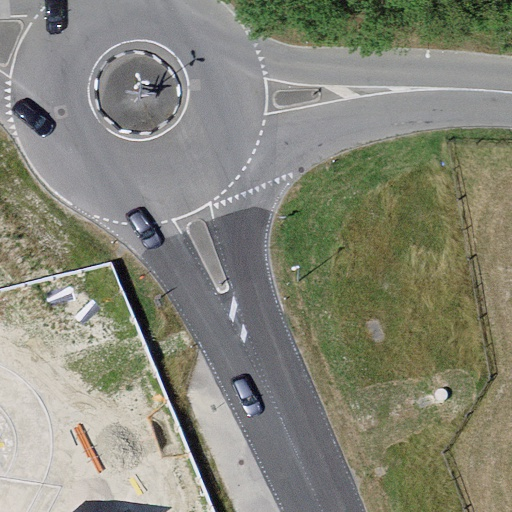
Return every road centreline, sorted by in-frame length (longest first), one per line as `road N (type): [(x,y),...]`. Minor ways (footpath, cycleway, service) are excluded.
road 1 (secondary): [(105,182),(193,285),(290,440)]
road 2 (secondary): [(290,440),(246,264),(233,158)]
road 3 (tertiary): [(478,90),(370,64),(265,57),(212,36)]
road 4 (tertiary): [(233,158),(478,90)]
road 5 (residential): [(28,411),(42,326),(73,230),(105,182)]
road 6 (residential): [(58,146),(59,211),(19,330),(0,356)]
